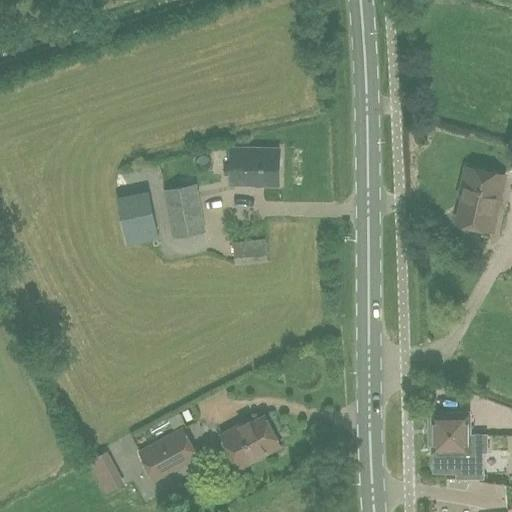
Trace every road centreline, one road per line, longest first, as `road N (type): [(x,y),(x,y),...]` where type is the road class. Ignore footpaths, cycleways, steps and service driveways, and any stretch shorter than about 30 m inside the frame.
road 1 (primary): [(373,511),(359,0)]
road 2 (track): [(192,0),(0,61)]
